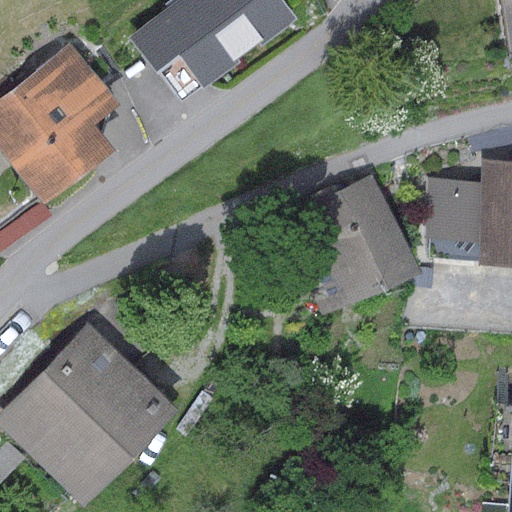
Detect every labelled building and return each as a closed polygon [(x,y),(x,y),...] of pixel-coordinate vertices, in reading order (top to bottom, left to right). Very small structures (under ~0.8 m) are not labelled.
[(293,18),(278,0),(177,0),(127,38),(177,105),(293,18)] [(511,0),(497,0),(504,56),(511,55),(511,0)] [(67,42),(0,94),(0,153),(39,203),(110,148),(90,123),(115,103),(67,42)] [(478,183),(429,179),(422,259),(511,266),(511,161),(480,159),(478,183)] [(370,176),(302,206),(326,259),(299,271),(319,315),(413,273),(370,176)] [(83,329),(0,407),(0,427),(71,502),(164,414),(83,329)] [(511,511),(511,431),(503,511),(511,511)]
